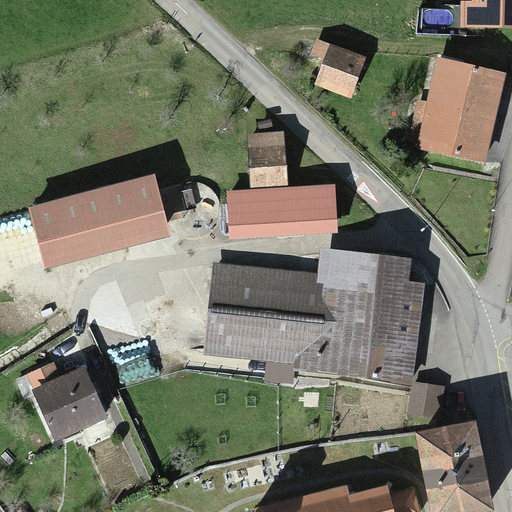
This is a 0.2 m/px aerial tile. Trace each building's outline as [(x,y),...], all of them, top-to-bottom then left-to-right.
[(461,28),(511,29),(511,0),(470,0),(471,7),(462,7),(461,28)] [(324,51),(312,83),(345,96),(357,63),(324,51)] [(433,63),(415,143),(479,157),(497,77),(433,63)] [(246,195),(223,195),(223,236),(330,234),(329,193),(278,194),(277,151),(245,152),(246,195)] [(151,178),(32,208),(46,264),(165,234),(151,178)] [(210,266),(199,353),(404,378),(418,264),(319,252),(315,278),(210,266)] [(72,370),(26,392),(50,439),(95,416),(72,370)] [(437,388),(410,386),(409,413),(436,414),(437,388)] [(446,511),(485,504),(466,413),(419,423),(421,432),(410,434),(425,511),(446,511)] [(339,489),(249,507),(249,511),(411,511),(407,492),(383,497),(381,488),(341,497),(339,489)]
